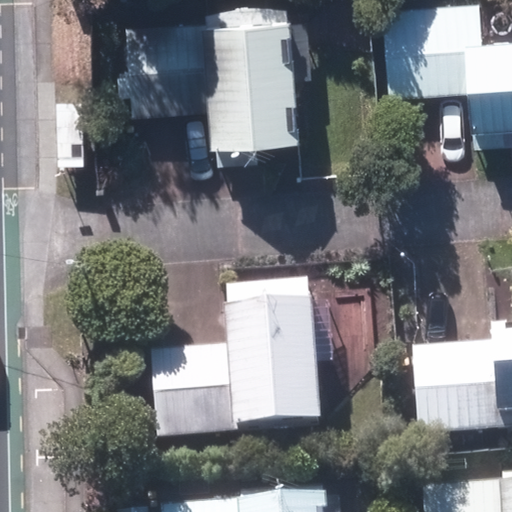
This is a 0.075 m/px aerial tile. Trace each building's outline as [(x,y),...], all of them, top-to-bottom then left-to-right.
[(470,94),(473,150),(511,147),(511,40),(482,42),(480,7),(383,12),(388,98),(470,94)] [(218,149),(220,170),(257,167),(256,145),(298,143),(294,84),(312,81),(308,26),(289,27),(288,11),(203,19),(204,29),(126,35),(131,120),(208,113),(211,149),(218,149)] [(56,99),(56,152),(81,153),(81,98),(56,99)] [(151,360),(157,447),(237,441),(236,436),(319,430),(314,370),(332,369),(327,309),(310,310),(308,287),(226,293),(228,316),(224,316),(227,353),(151,360)] [(413,355),(417,441),(511,436),(511,342),(504,343),(504,334),(492,336),(493,351),(413,355)] [(511,511),(511,480),(502,481),(503,493),(426,494),(426,511),(511,511)] [(327,511),(327,508),(322,507),(321,497),(242,500),(241,511),(327,511)]
